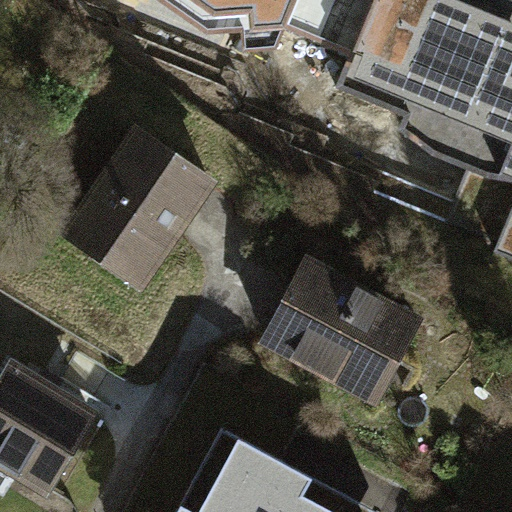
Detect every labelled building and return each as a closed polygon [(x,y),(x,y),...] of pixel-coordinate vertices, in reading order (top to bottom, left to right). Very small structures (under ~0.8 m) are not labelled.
[(351,54),(374,0),(158,0),(210,36),(287,29),(351,54)] [(511,0),(374,0),(351,54),(338,88),(407,116),(401,129),(434,154),(490,177),(511,179),(511,0)] [(211,180),(141,132),(70,235),(139,283),(211,180)] [(418,322),(307,263),(267,339),(377,398),(418,322)] [(92,414),(13,367),(0,388),(0,460),(48,489),(92,414)] [(379,511),(223,428),(177,511),(379,511)]
